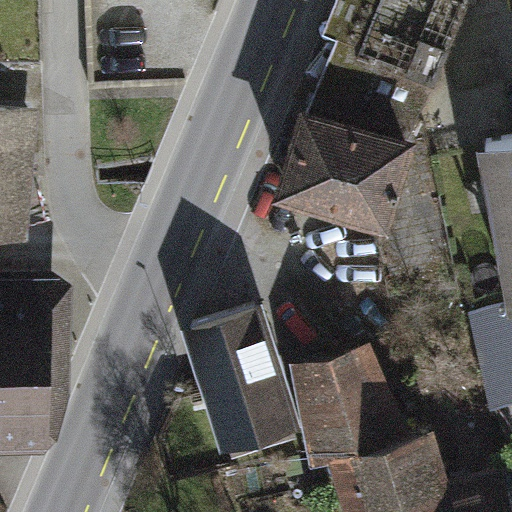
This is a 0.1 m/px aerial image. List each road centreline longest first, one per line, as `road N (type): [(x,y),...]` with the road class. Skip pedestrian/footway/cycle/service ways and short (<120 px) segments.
road 1 (residential): [(70,0),(79,217),(149,295)]
road 2 (tertiary): [(149,295),(273,0)]
road 3 (tertiary): [(60,511),(149,295)]
